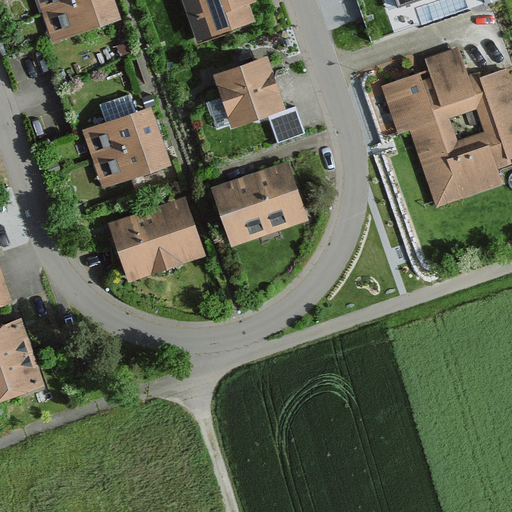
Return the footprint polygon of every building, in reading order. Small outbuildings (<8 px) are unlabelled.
[(113,0),(36,0),(53,46),(121,21),(113,0)] [(252,0),(182,0),(197,44),(261,23),(252,0)] [(457,51),(429,62),(444,105),(473,95),(457,51)] [(266,60),(213,79),(232,130),(285,110),(266,60)] [(424,75),(381,90),(398,139),(409,135),(433,206),(511,179),(511,99),(504,75),(485,81),(505,140),(452,158),(424,75)] [(106,110),(133,105),(131,96),(104,101),(106,110)] [(150,110),(84,133),(103,190),(170,167),(150,110)] [(289,164),(211,191),(232,249),(309,221),(289,164)] [(185,198),(109,225),(129,284),(206,257),(185,198)] [(0,264),(0,306),(13,303),(0,264)] [(0,400),(42,386),(20,322),(0,329),(0,400)]
